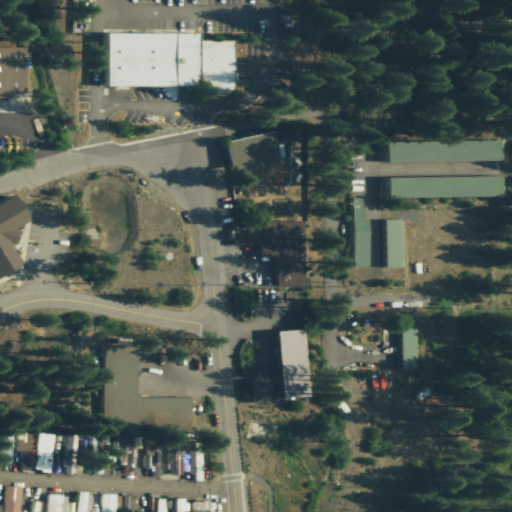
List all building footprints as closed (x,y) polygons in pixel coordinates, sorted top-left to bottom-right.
[(107,87),(233,86),(233,40),(199,40),(199,33),(106,33),(107,87)] [(0,96),(11,97),(11,93),(25,93),(26,47),(0,47),(0,96)] [(279,160),(273,132),(225,141),(231,169),(279,160)] [(387,142),(387,162),(500,160),(500,140),(387,142)] [(290,185),(303,185),(303,143),(290,144),(290,185)] [(388,197),(501,196),(500,176),(388,177),(388,197)] [(0,277),(23,264),(9,242),(16,244),(19,232),(12,230),(28,220),(13,195),(0,202),(0,277)] [(353,267),(369,266),(368,223),(362,223),(361,197),(351,198),(353,267)] [(401,219),(383,219),(385,268),(402,267),(401,219)] [(276,286),(305,286),(305,222),(234,222),(235,245),(259,245),(259,257),(276,257),(276,286)] [(255,284),(255,274),(234,274),(233,284),(255,284)] [(400,369),(416,369),(415,324),(400,324),(400,369)] [(278,331),(281,398),(307,397),(304,330),(278,331)] [(138,397),(138,346),(106,346),(105,399),(110,399),(110,404),(105,404),(105,428),(116,428),(116,421),(119,421),(119,417),(163,418),(163,413),(177,413),(177,429),(189,429),(190,398),(138,397)] [(269,395),(277,395),(275,369),(259,369),(260,374),(250,375),(251,402),(270,401),(269,395)] [(29,470),(29,433),(17,433),(16,470),(29,470)] [(53,434),(37,433),(33,471),(49,472),(53,434)] [(135,434),(113,433),(112,453),(100,453),(99,466),(107,467),(107,461),(121,462),(120,471),(133,471),(135,434)] [(95,438),(77,438),(77,435),(64,435),(64,473),(74,473),(74,463),(95,463),(95,438)] [(0,461),(10,462),(11,438),(0,437),(0,461)] [(183,474),(182,445),(167,445),(168,475),(183,474)] [(161,473),(162,446),(146,446),(145,468),(152,468),(152,473),(161,473)] [(202,481),(201,450),(189,450),(191,481),(202,481)] [(2,511),(24,511),(25,510),(20,510),(20,486),(3,486),(2,511)] [(84,511),(86,491),(76,491),(75,511),(84,511)] [(113,511),(114,493),(100,493),(99,511),(113,511)] [(65,511),(66,495),(47,494),(45,511),(65,511)] [(129,511),(130,495),(122,495),(121,511),(129,511)] [(175,511),(187,511),(187,498),(175,499),(175,511)] [(40,511),(42,502),(30,500),(28,511),(40,511)] [(212,511),(213,511),(205,511),(205,501),(191,501),(191,511),(212,511)]
